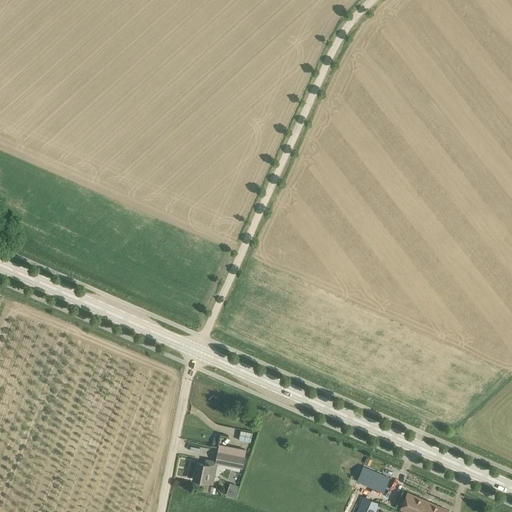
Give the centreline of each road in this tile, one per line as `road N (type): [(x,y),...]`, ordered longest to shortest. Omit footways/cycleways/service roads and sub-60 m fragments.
road 1 (unclassified): [(197,351),(344,30),(376,0)]
road 2 (secondary): [(511,488),(197,351)]
road 3 (secondary): [(197,351),(0,264)]
road 4 (unclassified): [(161,511),(197,351)]
